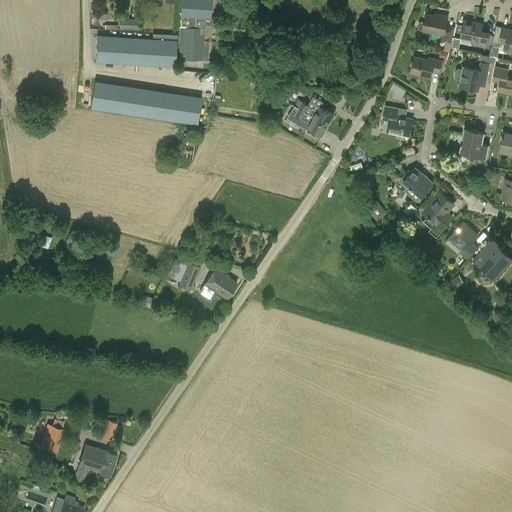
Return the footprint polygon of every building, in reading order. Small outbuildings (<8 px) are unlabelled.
[(181,0),(180,17),(178,59),(203,61),(205,19),(210,19),(211,0),(181,0)] [(426,14),(424,22),(421,22),(419,23),(418,28),(420,30),(442,35),(441,42),(445,43),(443,51),(450,52),(451,44),(449,44),(453,27),(446,25),(448,17),(434,14),(434,16),(426,14)] [(139,32),(140,19),(120,18),(119,28),(122,28),(121,32),(133,33),(133,32),(139,32)] [(461,35),(461,37),(473,39),(471,44),(486,47),(489,33),(481,31),(482,24),(464,20),(461,35)] [(502,28),(500,36),(494,35),(492,45),(499,47),(501,44),(502,43),(506,44),(504,50),(511,52),(511,34),(509,34),(510,29),(502,28)] [(96,35),(95,62),(175,67),(177,40),(96,35)] [(459,48),(460,38),(453,37),(451,47),(459,48)] [(415,57),(411,72),(423,75),(423,76),(431,78),(433,71),(439,73),(442,61),(429,58),(428,60),(415,57)] [(464,67),(463,69),(459,68),(457,69),(455,71),(454,75),(455,78),(457,79),(461,80),(460,86),(478,90),(481,75),(487,76),(490,64),(481,62),(479,70),(464,67)] [(500,82),(498,89),(511,92),(511,77),(507,76),(508,69),(496,66),(493,81),(500,82)] [(197,125),(202,97),(94,80),(90,108),(197,125)] [(400,87),(393,83),(389,89),(396,93),(400,87)] [(298,102),(295,106),(305,112),(309,105),(308,105),(302,101),(300,104),(298,102)] [(389,120),(387,131),(408,136),(412,119),(396,116),(398,108),(385,105),(382,119),(389,120)] [(295,106),(292,113),(302,119),(299,125),(307,129),(308,128),(322,136),(328,125),(309,114),(305,112),(295,106)] [(313,107),(309,114),(328,125),(334,115),(321,107),(320,106),(318,110),(313,107)] [(465,129),(460,152),(485,157),(487,146),(480,144),(483,132),(465,129)] [(511,151),(511,133),(503,132),(500,149),(511,151)] [(193,159),(196,135),(183,133),(180,157),(193,159)] [(413,169),(403,181),(420,197),(431,185),(413,169)] [(511,180),(506,179),(502,197),(511,199),(511,180)] [(443,229),(442,227),(451,218),(446,213),(453,204),(440,192),(423,211),(428,216),(423,220),(431,227),(429,230),(436,236),(443,229)] [(462,222),(450,236),(465,249),(461,254),(466,258),(476,246),(471,242),(477,235),(462,222)] [(492,239),(480,253),(473,261),(481,268),(494,280),(511,260),(499,248),(500,246),(492,239)] [(192,285),(200,266),(188,261),(187,264),(174,258),(167,275),(180,281),(179,284),(193,290),(195,286),(192,285)] [(204,284),(227,299),(237,283),(215,268),(204,284)] [(154,298),(143,295),(140,306),(151,309),(154,298)] [(47,423),(40,446),(56,451),(65,423),(49,418),(48,423),(47,423)] [(108,419),(102,437),(112,440),(117,422),(108,419)] [(106,449),(106,450),(85,443),(73,479),(83,482),(88,468),(99,472),(99,473),(110,476),(117,453),(106,449)] [(66,494),(64,499),(59,498),(55,509),(60,511),(59,511),(82,511),(84,508),(77,505),(78,502),(74,501),(75,497),(66,494)]
